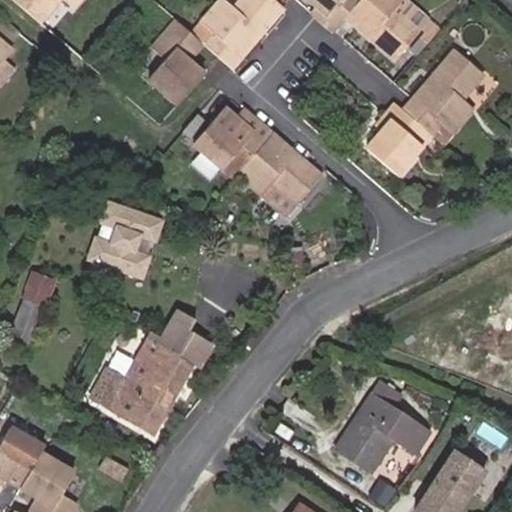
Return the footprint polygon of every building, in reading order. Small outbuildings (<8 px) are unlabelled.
[(12,0),(40,23),(58,0),(59,0),(71,9),(78,0),(12,0)] [(204,46),(220,59),(231,69),(283,9),(271,0),(243,0),(236,10),(224,1),(204,26),(213,34),(204,46)] [(361,0),(310,0),(318,6),(327,15),(323,20),(335,31),(340,26),(348,15),(361,0)] [(361,0),(348,15),(398,58),(408,50),(415,56),(427,44),(440,29),(432,19),(423,29),(399,8),(404,0),(361,0)] [(432,19),(409,0),(404,0),(399,8),(423,29),(432,19)] [(327,15),(318,6),(313,12),(323,20),(327,15)] [(153,83),(179,106),(206,75),(191,62),(204,46),(179,25),(155,52),(168,64),(153,83)] [(0,69),(12,55),(0,44),(0,69)] [(412,96),(405,104),(430,126),(443,138),(464,113),(485,89),(446,55),(412,96)] [(394,95),(383,109),(389,114),(382,124),(366,143),(394,168),(430,126),(405,104),(394,95)] [(389,114),(383,109),(376,118),(382,124),(389,114)] [(255,160),(276,136),(265,127),(259,135),(241,120),(230,111),(200,147),(228,170),(245,150),(255,160)] [(265,127),(248,113),(241,120),(259,135),(265,127)] [(301,207),(326,179),(276,136),(255,160),(242,175),(267,196),(268,197),(292,218),(301,207)] [(200,147),(199,146),(190,156),(219,180),(228,170),(200,147)] [(164,220),(105,200),(85,261),(143,281),(164,220)] [(36,280),(7,343),(24,351),(53,286),(36,280)] [(188,333),(193,324),(181,317),(168,339),(181,346),(188,333)] [(162,349),(146,339),(125,379),(107,369),(88,401),(152,438),(192,365),(198,368),(210,346),(188,333),(181,346),(168,339),(162,349)] [(370,473),(392,440),(414,455),(429,433),(391,408),(400,396),(378,382),(333,449),(370,473)] [(0,473),(6,477),(20,486),(41,451),(45,445),(11,425),(0,445),(0,473)] [(460,511),(488,470),(452,447),(411,511),(412,511),(460,511)] [(41,451),(20,486),(39,496),(30,511),(71,511),(78,502),(62,492),(74,471),(41,451)]
